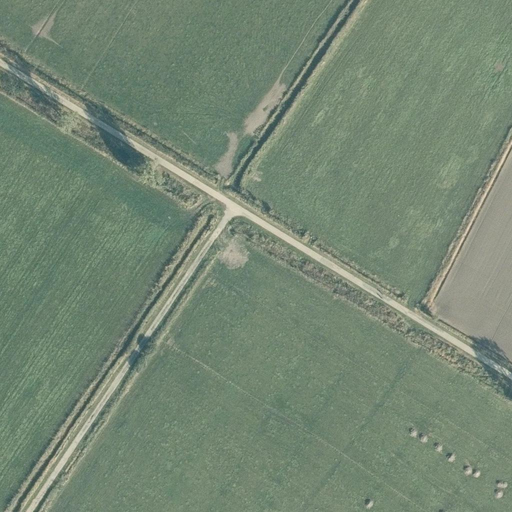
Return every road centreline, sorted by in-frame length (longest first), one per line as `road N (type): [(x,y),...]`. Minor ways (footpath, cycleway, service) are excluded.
road 1 (unclassified): [(0,61),(511,376)]
road 2 (track): [(31,511),(234,204)]
